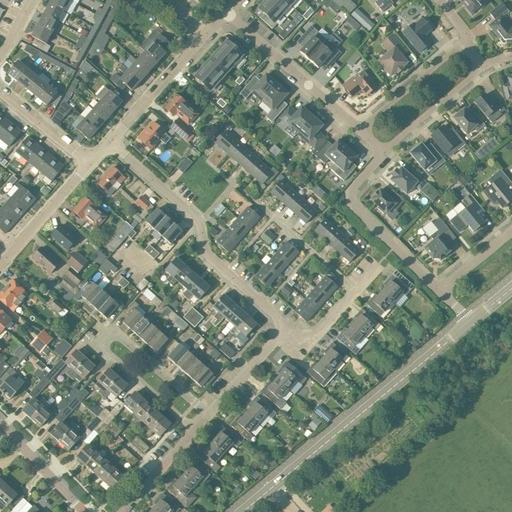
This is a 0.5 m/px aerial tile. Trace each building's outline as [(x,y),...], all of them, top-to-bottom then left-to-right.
[(64,12),(70,1),(68,0),(51,0),(49,4),(64,12)] [(259,9),(263,13),(259,18),(272,29),(276,24),(275,23),(283,14),(267,0),(259,9)] [(283,14),(290,6),(284,0),(267,0),(283,14)] [(325,0),(322,4),(326,8),(333,1),(332,0),(325,0)] [(349,0),(341,9),(349,15),(356,7),(349,0)] [(376,0),(377,1),(375,3),(382,12),(393,3),(390,0),(376,0)] [(461,0),(468,9),(467,9),(470,14),(471,13),(472,14),(477,10),(478,11),(483,7),(482,6),(485,3),(482,0),(461,0)] [(103,19),(109,8),(99,3),(97,7),(98,8),(95,14),(96,15),(103,19)] [(511,27),(510,28),(501,16),(508,11),(502,3),(489,13),(495,21),(489,26),(502,42),(506,42),(506,43),(511,42),(511,27)] [(58,23),(64,12),(49,4),(44,15),(58,23)] [(107,20),(111,22),(119,9),(114,6),(107,20)] [(310,8),(302,17),(304,18),(307,21),(314,12),(310,8)] [(294,10),(286,18),(290,21),(297,13),(294,10)] [(357,11),(351,17),(361,26),(367,19),(357,11)] [(296,26),(304,18),(302,17),(299,14),(292,22),(296,26)] [(52,34),(58,23),(44,15),(38,26),(52,34)] [(103,19),(96,15),(93,20),(96,22),(93,27),(97,30),(103,19)] [(348,15),(343,20),(354,30),(359,25),(348,15)] [(420,53),(421,52),(424,52),(426,50),(426,48),(431,44),(425,36),(432,30),(422,19),(415,25),(414,24),(403,33),(420,53)] [(105,33),(111,22),(107,20),(101,31),(105,33)] [(291,22),(278,35),(283,40),(296,26),(292,22),(291,22)] [(47,53),(50,47),(46,45),(52,34),(38,26),(32,37),(35,39),(32,45),(47,53)] [(303,35),(310,41),(300,52),(309,60),(326,41),(318,33),(318,32),(311,26),(303,35)] [(87,38),(91,41),(97,30),(93,27),(87,38)] [(101,31),(95,42),(99,45),(105,33),(101,31)] [(145,53),(157,63),(166,54),(164,53),(170,47),(160,38),(154,32),(139,47),(145,53)] [(391,78),(407,63),(402,57),(407,52),(393,35),(386,41),(393,49),(378,62),(391,78)] [(81,49),(85,52),(91,41),(87,38),(81,49)] [(326,41),(309,60),(318,69),(328,57),(334,62),(342,53),(332,45),(332,46),(326,41)] [(98,45),(94,42),(88,54),(92,56),(98,45)] [(234,65),(242,56),(227,42),(218,51),(234,65)] [(38,57),(41,53),(27,45),(24,52),(33,56),(31,58),(35,61),(38,57)] [(79,63),(85,52),(81,49),(75,60),(79,63)] [(226,74),(234,65),(218,51),(211,60),(226,74)] [(52,59),(41,53),(38,57),(49,63),(52,59)] [(149,73),(157,63),(145,53),(137,62),(149,73)] [(347,64),(352,69),(362,58),(356,53),(347,64)] [(133,66),(129,71),(141,82),(149,73),(137,62),(136,63),(131,58),(127,62),(133,66)] [(63,65),(52,59),(49,63),(61,70),(63,65)] [(218,82),(226,74),(211,60),(203,68),(218,82)] [(88,75),(93,69),(84,61),(80,68),(88,75)] [(8,75),(18,83),(28,70),(31,67),(27,64),(24,67),(18,62),(8,75)] [(63,65),(61,70),(73,76),(76,72),(63,65)] [(122,90),(126,86),(132,91),(141,82),(129,71),(128,72),(122,67),(119,71),(124,76),(121,80),(115,75),(110,80),(122,90)] [(210,91),(218,82),(203,68),(195,77),(210,91)] [(27,90),(38,78),(28,70),(18,83),(27,90)] [(366,96),(368,94),(371,95),(375,92),(375,89),(377,88),(363,71),(353,80),(352,78),(343,86),(344,88),(343,88),(350,97),(351,96),(352,98),(361,90),(366,96)] [(262,102),(276,85),(266,76),(257,86),(251,81),(239,94),(246,100),(252,93),(262,102)] [(37,98),(47,86),(47,85),(38,78),(27,90),(37,98)] [(245,81),(241,78),(236,83),(240,86),(245,81)] [(69,90),(73,92),(79,81),(75,79),(69,90)] [(47,86),(37,98),(47,106),(50,102),(56,107),(62,98),(56,93),(60,88),(51,81),(47,85),(47,86)] [(231,93),(234,96),(241,88),(237,85),(231,93)] [(272,123),(284,110),(278,104),(287,94),(276,85),(262,102),(272,110),(266,117),(272,123)] [(123,96),(112,86),(108,91),(105,88),(96,97),(101,101),(113,112),(122,103),(119,100),(123,96)] [(67,104),(73,92),(69,90),(62,102),(67,104)] [(498,101),(493,105),(485,95),(475,103),(491,123),(501,115),(500,114),(505,110),(498,101)] [(198,115),(177,96),(165,109),(174,116),(176,114),(189,125),(198,115)] [(105,121),(113,112),(101,101),(93,111),(105,121)] [(226,106),(220,101),(217,105),(222,109),(226,106)] [(56,113),(63,119),(72,109),(69,106),(67,104),(62,102),(56,113)] [(223,111),(228,115),(232,111),(227,107),(223,111)] [(296,113),(289,107),(279,118),(292,129),(293,127),(299,132),(312,117),(302,107),(296,113)] [(470,118),(464,110),(462,111),(461,110),(454,116),(455,117),(453,119),(466,135),(474,129),(477,133),(485,126),(475,114),(470,118)] [(105,121),(93,111),(85,120),(80,116),(97,131),(105,121)] [(8,124),(3,119),(4,118),(0,114),(0,134),(10,122),(9,122),(8,124)] [(89,140),(97,131),(80,116),(77,119),(81,124),(76,129),(89,140)] [(315,150),(325,139),(317,132),(323,126),(312,117),(299,132),(304,137),(302,139),(315,150)] [(192,134),(177,120),(170,128),(171,129),(170,130),(174,134),(175,133),(185,141),(186,141),(187,142),(192,135),(191,134),(192,134)] [(0,139),(9,147),(21,134),(15,129),(16,127),(10,122),(0,134),(0,139)] [(153,123),(138,139),(147,147),(156,137),(165,145),(171,139),(162,131),(153,123)] [(452,137),(443,127),(431,136),(446,154),(453,148),(457,152),(466,145),(456,133),(452,137)] [(231,136),(226,132),(215,144),(227,154),(238,142),(241,138),(235,132),(231,136)] [(85,137),(81,133),(75,140),(78,142),(80,144),(85,137)] [(39,148),(33,144),(35,143),(28,137),(16,152),(28,162),(40,147),(39,148)] [(334,164),(348,148),(339,140),(330,150),(325,146),(316,157),(324,164),(329,159),(334,164)] [(239,165),(250,153),(238,142),(227,154),(239,165)] [(431,156),(421,144),(419,146),(418,145),(411,150),(412,152),(410,154),(424,172),(431,166),(435,170),(445,162),(436,152),(431,156)] [(273,146),(268,150),(274,156),(278,151),(273,146)] [(51,158),(45,154),(46,152),(40,147),(28,162),(40,172),(52,157),(51,158)] [(349,166),(358,157),(348,148),(334,164),(330,169),(344,181),(354,170),(349,166)] [(480,161),(486,156),(480,149),(475,154),(480,161)] [(251,175),(261,163),(250,153),(239,165),(251,175)] [(52,182),(63,168),(57,164),(58,162),(52,157),(40,172),(52,182)] [(183,174),(192,163),(186,158),(176,169),(183,174)] [(270,171),(261,163),(251,175),(262,185),(267,180),(270,182),(278,173),(273,168),(270,171)] [(112,187),(117,181),(120,184),(124,179),(113,168),(98,184),(105,190),(103,193),(108,198),(115,190),(112,187)] [(173,181),(181,173),(176,168),(168,176),(173,181)] [(412,178),(401,169),(398,172),(396,170),(391,176),(393,178),(390,181),(406,195),(414,186),(420,191),(427,184),(416,174),(412,178)] [(502,209),(511,200),(511,195),(505,187),(511,183),(501,170),(488,181),(492,185),(483,192),(493,204),(494,204),(498,204),(502,209)] [(12,185),(17,180),(13,177),(8,182),(12,185)] [(461,181),(466,188),(470,184),(465,178),(461,181)] [(282,203),(293,191),(281,181),(271,193),(282,203)] [(30,206),(36,200),(18,183),(15,186),(19,190),(11,198),(25,211),(24,210),(29,205),(30,206)] [(44,187),(41,191),(46,196),(50,192),(44,187)] [(373,198),(371,200),(379,207),(378,209),(384,214),(385,216),(391,221),(398,213),(395,211),(404,201),(395,193),(390,199),(387,197),(380,190),(377,193),(377,192),(373,197),(373,198)] [(294,214),(305,202),(293,191),(282,203),(294,214)] [(473,232),(484,223),(473,210),(479,205),(470,195),(464,200),(470,207),(458,217),(466,227),(468,225),(473,232)] [(150,204),(141,196),(134,204),(138,207),(139,206),(144,211),(150,204)] [(20,217),(25,211),(11,198),(1,210),(15,223),(15,222),(14,221),(19,216),(20,217)] [(106,217),(85,199),(74,212),(82,219),(84,216),(97,228),(106,217)] [(306,224),(316,212),(305,202),(294,214),(306,224)] [(221,204),(217,209),(221,213),(225,208),(221,204)] [(249,230),(260,218),(248,207),(237,219),(249,230)] [(10,229),(15,223),(1,210),(0,210),(0,229),(4,233),(8,228),(10,229)] [(155,230),(166,218),(157,210),(146,222),(155,230)] [(137,213),(133,218),(139,224),(143,219),(139,215),(137,213)] [(163,237),(174,225),(166,218),(155,230),(163,237)] [(239,241),(249,230),(237,219),(227,231),(239,241)] [(326,242),(337,230),(325,220),(314,231),(326,242)] [(447,249),(456,241),(439,221),(433,226),(432,224),(423,232),(430,240),(431,240),(433,242),(424,249),(432,259),(432,260),(440,261),(440,260),(450,252),(447,249)] [(114,236),(122,243),(128,236),(133,231),(125,224),(114,236)] [(171,245),(182,232),(174,225),(163,237),(171,245)] [(64,229),(61,226),(51,237),(67,251),(76,240),(73,237),(74,235),(65,227),(64,229)] [(338,252),(348,240),(337,230),(326,242),(338,252)] [(128,236),(131,239),(136,234),(133,231),(128,236)] [(228,253),(239,241),(227,231),(216,243),(228,253)] [(260,239),(268,246),(275,238),(267,232),(260,239)] [(349,263),(360,251),(348,240),(338,252),(349,263)] [(288,265),(299,253),(286,242),(276,254),(288,265)] [(148,254),(153,249),(149,246),(145,251),(148,254)] [(250,252),(255,255),(259,250),(255,246),(250,252)] [(51,274),(60,264),(42,248),(33,258),(51,274)] [(154,260),(159,254),(153,249),(148,254),(154,260)] [(78,273),(88,262),(77,252),(67,263),(78,273)] [(278,277),(288,265),(276,254),(266,266),(278,277)] [(169,283),(184,266),(176,259),(165,271),(171,276),(166,281),(169,283)] [(114,276),(118,271),(106,260),(97,270),(105,277),(110,272),(114,276)] [(181,285),(192,273),(184,266),(169,283),(172,286),(177,281),(181,285)] [(267,288),(278,277),(266,266),(255,278),(267,288)] [(77,286),(78,286),(84,279),(71,268),(65,275),(77,286)] [(185,298),(201,281),(192,273),(181,285),(187,290),(182,295),(185,298)] [(121,286),(126,281),(119,275),(114,280),(121,286)] [(403,285),(392,275),(383,285),(386,288),(382,292),(394,303),(402,293),(405,296),(410,291),(409,290),(410,288),(404,283),(403,285)] [(327,299),(337,287),(326,277),(315,288),(327,299)] [(136,287),(141,291),(149,283),(144,279),(136,287)] [(21,303),(28,295),(24,292),(25,292),(13,281),(5,290),(21,303)] [(198,300),(209,288),(201,281),(185,298),(189,301),(193,296),(198,300)] [(91,285),(87,282),(81,288),(85,292),(82,296),(91,304),(102,292),(93,284),(91,285)] [(280,292),(287,298),(292,292),(285,287),(280,292)] [(317,311),(327,299),(315,288),(305,300),(317,311)] [(14,311),(21,303),(5,290),(0,295),(0,300),(10,309),(10,308),(14,311)] [(99,312),(110,299),(102,292),(91,304),(99,312)] [(394,303),(382,292),(377,297),(375,295),(366,304),(381,317),(384,313),(394,303)] [(217,320),(232,303),(224,295),(213,308),(218,312),(213,317),(216,320),(217,320)] [(159,300),(156,297),(150,302),(154,305),(159,300)] [(107,319),(118,307),(110,299),(99,312),(107,319)] [(62,318),(68,312),(64,307),(55,300),(52,303),(52,304),(49,307),(58,314),(62,318)] [(159,300),(154,305),(157,308),(159,306),(162,303),(159,300)] [(306,323),(317,311),(305,300),(294,312),(306,323)] [(131,331),(143,318),(135,310),(139,306),(134,301),(123,313),(128,317),(123,323),(131,331)] [(229,322),(240,310),(232,303),(217,320),(219,323),(220,323),(224,318),(229,322)] [(189,323),(198,313),(192,308),(183,318),(189,323)] [(376,330),(380,325),(362,309),(353,319),(356,321),(352,326),(364,336),(372,327),(376,330)] [(0,325),(1,326),(8,318),(5,315),(0,310),(0,325)] [(233,335),(248,317),(240,310),(229,322),(234,327),(230,332),(233,335)] [(167,317),(170,320),(175,314),(172,311),(167,317)] [(202,335),(206,331),(198,324),(203,318),(198,313),(189,323),(202,335)] [(178,317),(175,314),(170,320),(173,323),(178,317)] [(246,337),(257,325),(248,317),(233,335),(236,338),(241,333),(246,337)] [(140,338),(151,325),(143,318),(131,331),(140,338)] [(148,345),(159,332),(151,325),(140,338),(148,345)] [(364,336),(352,326),(347,331),(345,328),(336,338),(355,355),(368,341),(364,337),(364,336)] [(49,349),(54,343),(52,341),(53,339),(43,331),(37,338),(49,349)] [(156,353),(168,340),(159,332),(148,345),(156,353)] [(193,340),(196,343),(201,337),(198,334),(193,340)] [(205,340),(201,337),(196,343),(199,346),(205,340)] [(46,356),(51,350),(49,349),(37,338),(31,345),(40,354),(42,352),(46,356)] [(411,345),(416,350),(421,345),(416,340),(411,345)] [(334,370),(343,360),(342,360),(346,355),(332,343),(323,353),(326,355),(322,360),(334,370)] [(230,359),(235,353),(225,344),(219,350),(230,359)] [(176,365),(187,352),(179,345),(168,357),(176,365)] [(12,366),(10,368),(11,368),(10,368),(13,370),(15,368),(16,369),(31,353),(27,349),(12,366)] [(209,355),(213,358),(218,352),(214,349),(209,355)] [(70,377),(74,371),(86,359),(77,351),(66,363),(71,368),(66,374),(70,377)] [(185,372),(196,360),(187,352),(176,365),(185,372)] [(221,355),(218,352),(213,358),(216,361),(221,355)] [(391,362),(395,367),(401,362),(397,357),(391,362)] [(83,380),(94,367),(86,359),(74,371),(70,377),(73,380),(78,375),(83,380)] [(48,374),(45,377),(50,382),(66,364),(61,360),(48,374)] [(193,380),(204,367),(196,360),(185,372),(193,380)] [(334,370),(322,360),(318,364),(315,362),(306,372),(321,384),(324,380),(325,381),(334,370)] [(0,377),(10,367),(4,361),(0,365),(0,377)] [(45,366),(39,361),(35,366),(41,371),(45,366)] [(301,385),(306,380),(286,363),(278,372),(280,375),(276,380),(288,390),(297,380),(301,385)] [(213,375),(204,367),(193,380),(202,388),(203,386),(206,389),(215,378),(212,375),(213,375)] [(13,370),(10,368),(0,380),(5,384),(0,388),(0,390),(10,400),(22,387),(15,380),(14,378),(17,374),(13,370)] [(374,376),(380,381),(387,373),(382,368),(374,376)] [(102,396),(107,390),(118,378),(109,370),(95,385),(100,390),(98,393),(102,396)] [(41,381),(48,374),(44,371),(37,378),(41,381)] [(50,382),(45,377),(41,381),(29,395),(34,399),(50,382)] [(102,396),(105,399),(111,393),(116,398),(127,386),(118,378),(107,390),(102,396)] [(276,380),(272,384),(270,381),(260,392),(275,404),(281,410),(286,404),(280,399),(288,390),(276,380)] [(67,397),(72,402),(75,398),(80,392),(75,388),(67,397)] [(80,392),(75,398),(81,403),(89,394),(83,389),(80,392)] [(133,413),(144,401),(135,393),(124,405),(125,406),(133,413)] [(51,415),(56,420),(72,402),(67,397),(51,415)] [(272,419),(276,414),(257,397),(248,406),(250,409),(246,413),(258,424),(267,414),(272,419)] [(43,407),(47,402),(44,398),(39,404),(34,399),(22,411),(31,419),(43,407)] [(72,402),(56,420),(61,424),(62,422),(63,423),(81,403),(75,398),(72,402)] [(124,405),(120,401),(110,413),(102,422),(107,426),(111,422),(119,413),(125,406),(124,405)] [(142,421),(152,409),(144,401),(133,413),(142,421)] [(51,415),(46,410),(51,405),(47,402),(43,407),(31,419),(40,427),(51,415)] [(102,422),(110,413),(105,408),(97,417),(102,422)] [(151,429),(162,417),(152,409),(142,421),(151,429)] [(327,412),(322,419),(327,423),(332,417),(327,412)] [(258,424),(246,413),(242,418),(239,416),(231,426),(250,443),(254,438),(250,434),(258,424)] [(80,438),(79,439),(83,443),(94,431),(102,422),(97,417),(86,428),(87,429),(80,438)] [(160,437),(170,425),(162,417),(151,429),(146,434),(149,437),(154,432),(160,437)] [(316,419),(310,427),(315,431),(321,424),(316,419)] [(67,427),(63,423),(62,422),(61,424),(51,435),(60,443),(71,430),(76,425),(72,422),(67,427)] [(103,431),(107,426),(102,422),(94,431),(99,435),(103,431)] [(111,422),(107,426),(112,431),(118,436),(122,431),(116,426),(111,422)] [(71,430),(60,443),(69,451),(79,439),(80,438),(75,434),(80,429),(76,425),(71,430)] [(118,436),(112,431),(107,426),(103,431),(114,440),(118,436)] [(237,448),(241,443),(222,426),(213,436),(216,439),(212,443),(224,454),(232,444),(237,448)] [(136,445),(141,440),(136,436),(132,441),(136,445)] [(145,454),(150,448),(141,440),(136,445),(145,454)] [(224,454),(212,443),(208,448),(205,446),(196,455),(216,473),(220,468),(215,463),(224,454)] [(86,466),(97,454),(88,445),(77,458),(86,466)] [(120,454),(124,458),(129,453),(125,449),(120,454)] [(138,461),(129,453),(124,458),(134,466),(138,461)] [(95,474),(106,462),(97,454),(86,466),(95,474)] [(198,483),(201,486),(210,476),(192,460),(183,470),(186,472),(182,477),(194,487),(198,483)] [(266,463),(273,469),(276,466),(270,460),(266,463)] [(103,482),(114,470),(106,462),(95,474),(103,482)] [(112,490),(123,477),(114,470),(103,482),(112,490)] [(194,487),(182,477),(178,482),(175,479),(166,489),(174,496),(187,507),(195,498),(189,493),(194,487)] [(0,509),(2,511),(6,507),(7,508),(7,507),(11,511),(24,497),(14,488),(12,491),(7,487),(0,494),(0,509)] [(156,506),(152,511),(153,511),(171,511),(172,511),(173,511),(177,511),(180,509),(162,494),(154,503),(156,506)]
